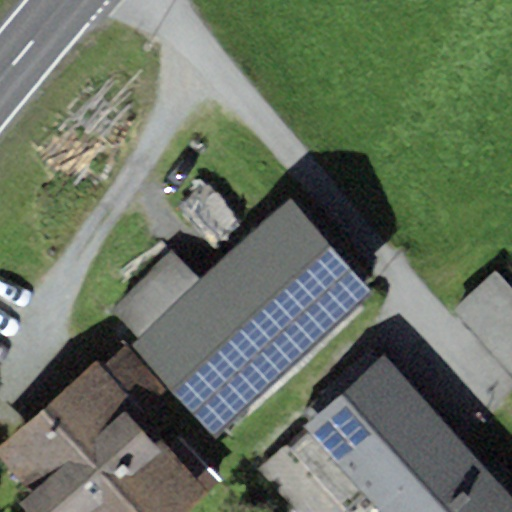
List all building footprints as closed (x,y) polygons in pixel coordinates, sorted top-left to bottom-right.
[(128,348),(211,441),(367,291),(281,201),(199,280),(138,339),(128,348)] [(112,312),(138,339),(199,280),(173,253),(112,312)] [(511,288),(497,271),(453,309),(511,376),(511,288)] [(104,370),(97,363),(0,449),(0,458),(33,495),(22,505),(28,511),(190,511),(222,484),(196,455),(211,441),(128,348),(104,370)] [(511,511),(511,500),(383,357),(303,429),(377,511),(511,511)]
